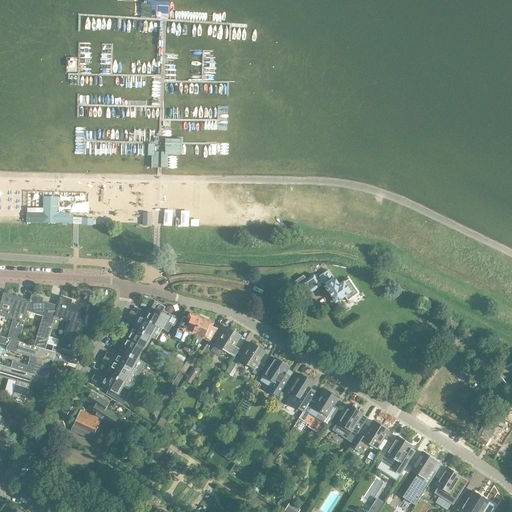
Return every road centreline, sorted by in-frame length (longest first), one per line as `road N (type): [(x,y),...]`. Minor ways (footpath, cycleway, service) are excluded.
road 1 (residential): [(511,485),(251,323),(129,285)]
road 2 (residential): [(0,492),(129,285)]
road 3 (residential): [(129,285),(0,274)]
